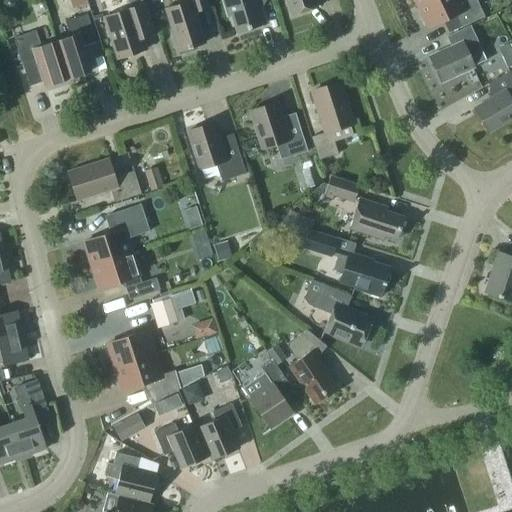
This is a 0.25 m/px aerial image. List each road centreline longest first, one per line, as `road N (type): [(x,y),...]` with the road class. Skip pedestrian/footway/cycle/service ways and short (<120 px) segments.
road 1 (residential): [(7,511),(60,484),(77,446),(22,162),(62,138),(376,35)]
road 2 (residential): [(200,511),(219,497),(394,435),(485,198)]
road 3 (residential): [(376,35),(409,116),(485,198)]
